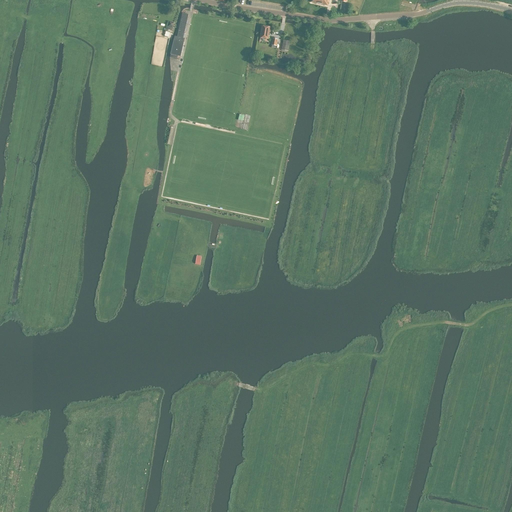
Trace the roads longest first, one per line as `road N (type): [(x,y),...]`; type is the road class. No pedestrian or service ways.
road 1 (tertiary): [(511,10),(464,2),(327,19),(199,0)]
road 2 (track): [(255,388),(352,354),(382,357),(405,329),(446,321),(467,326),(511,305)]
